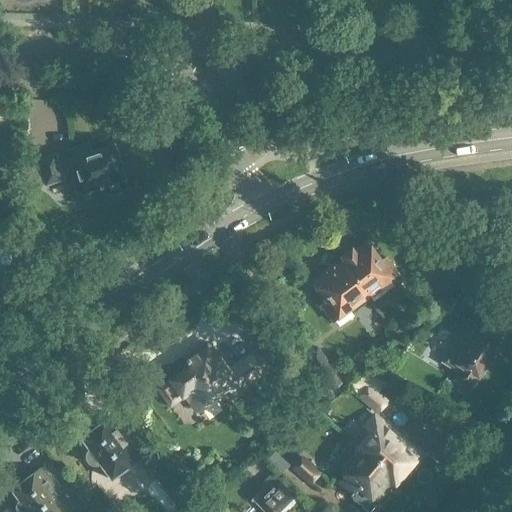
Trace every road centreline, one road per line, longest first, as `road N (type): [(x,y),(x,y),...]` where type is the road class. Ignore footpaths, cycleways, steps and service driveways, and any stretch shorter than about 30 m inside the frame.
road 1 (unclassified): [(196,91),(275,46),(511,60)]
road 2 (secondary): [(0,397),(264,207)]
road 3 (secondary): [(264,207),(342,174),(511,141)]
road 4 (residential): [(196,91),(173,71),(119,53),(0,48)]
road 5 (residential): [(264,207),(196,91)]
